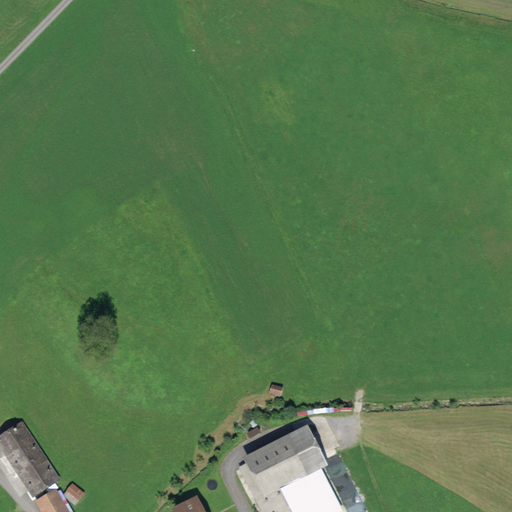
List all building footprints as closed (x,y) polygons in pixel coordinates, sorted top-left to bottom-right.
[(60,478),(22,420),(0,434),(0,446),(33,496),(60,478)] [(311,511),(327,504),(290,439),(238,468),(262,511),(311,511)] [(84,492),(72,481),(66,488),(78,498),(84,492)] [(70,511),(57,488),(36,499),(43,511),(70,511)] [(208,511),(199,496),(174,510),(175,511),(208,511)]
